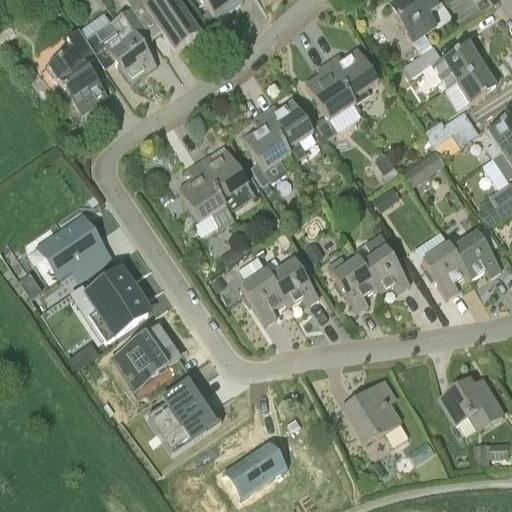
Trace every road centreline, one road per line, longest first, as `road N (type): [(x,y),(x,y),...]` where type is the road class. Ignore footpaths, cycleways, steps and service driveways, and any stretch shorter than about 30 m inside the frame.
road 1 (residential): [(128,140),(106,165),(107,183),(227,357),(311,363),(511,335)]
road 2 (residential): [(128,140),(195,99),(312,0)]
road 3 (unclassified): [(511,483),(430,490),(353,511)]
